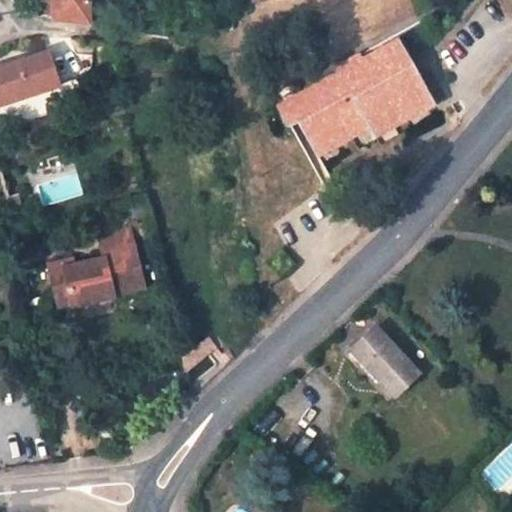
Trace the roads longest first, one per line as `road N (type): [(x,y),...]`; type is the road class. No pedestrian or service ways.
road 1 (residential): [(511,101),(392,244),(207,419),(158,498)]
road 2 (track): [(220,58),(235,87),(259,367)]
road 3 (track): [(220,58),(42,29)]
road 4 (residential): [(158,498),(0,494)]
